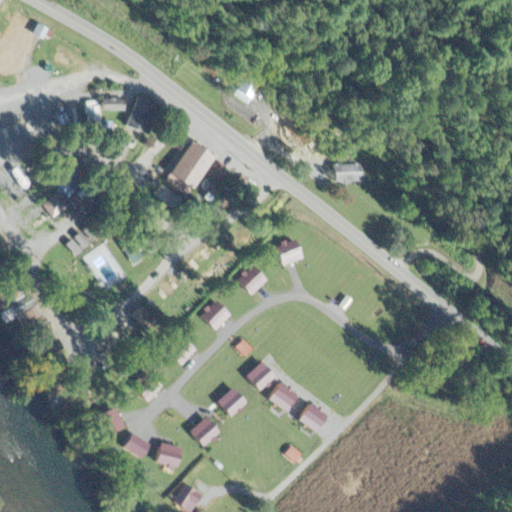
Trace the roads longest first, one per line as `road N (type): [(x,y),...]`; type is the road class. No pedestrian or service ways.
road 1 (primary): [(40,0),(112,41),(511,358)]
road 2 (residential): [(444,307),(385,385),(304,467)]
